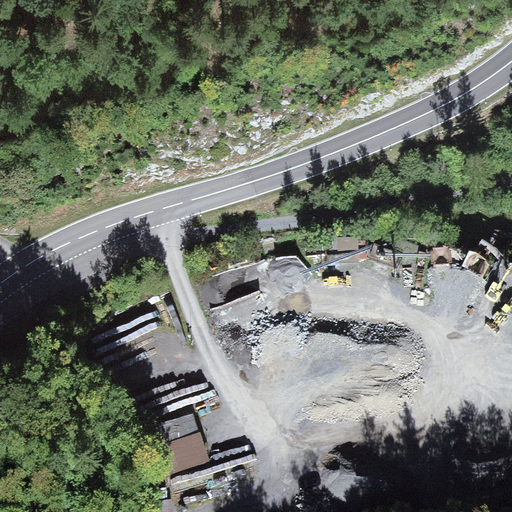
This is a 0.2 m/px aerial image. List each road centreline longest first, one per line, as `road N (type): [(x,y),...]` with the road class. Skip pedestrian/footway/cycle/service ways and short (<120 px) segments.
road 1 (tertiary): [(0,284),(87,234),(407,122),(511,59)]
road 2 (track): [(87,234),(211,232),(511,176)]
